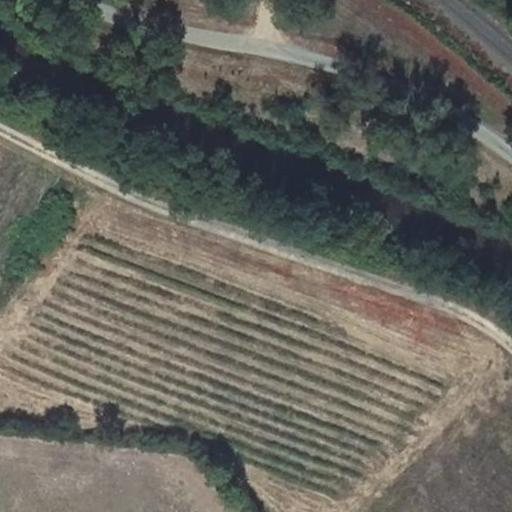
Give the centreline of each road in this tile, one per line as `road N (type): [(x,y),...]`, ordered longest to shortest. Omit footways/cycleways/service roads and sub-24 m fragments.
road 1 (track): [(511,344),(468,314),(203,220),(0,127)]
road 2 (unclassified): [(75,0),(337,68),(482,130),(511,154)]
